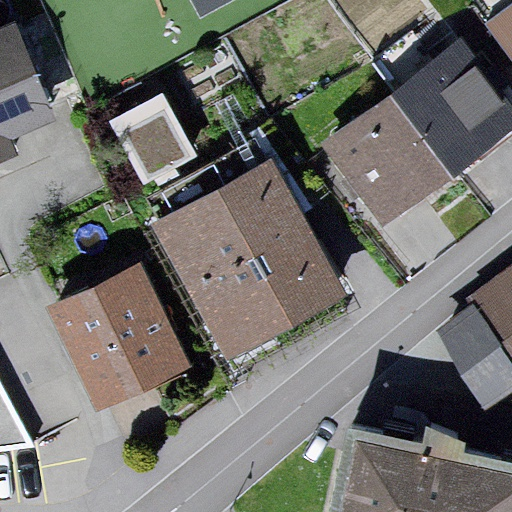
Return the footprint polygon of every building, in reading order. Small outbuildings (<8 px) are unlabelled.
[(511,0),(485,20),(511,57),(511,0)] [(56,111),(15,17),(0,23),(0,153),(18,146),(11,131),(56,111)] [(464,31),(391,84),(454,169),(511,124),(511,98),(503,87),(510,78),(494,58),(487,66),(464,31)] [(391,84),(319,140),(381,222),(454,169),(391,84)] [(162,86),(110,115),(142,180),(197,151),(162,86)] [(272,150),(152,217),(226,354),(346,289),(272,150)] [(142,255),(46,299),(96,406),(190,360),(142,255)] [(511,261),(469,293),(478,303),(511,354),(511,261)] [(511,354),(478,303),(439,330),(484,404),(497,395),(511,385),(511,354)] [(0,441),(24,437),(0,389),(0,441)] [(511,511),(511,450),(349,416),(341,447),(325,511),(511,511)]
